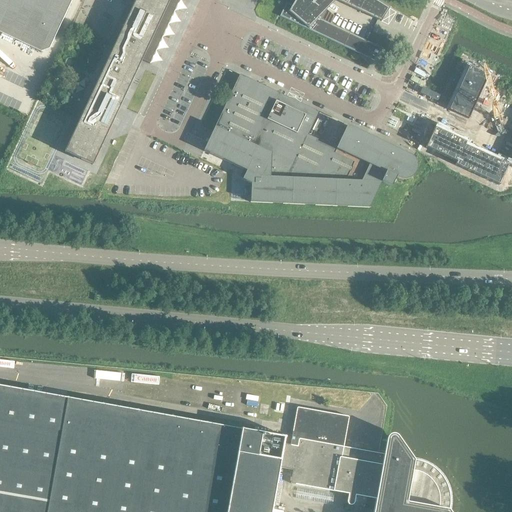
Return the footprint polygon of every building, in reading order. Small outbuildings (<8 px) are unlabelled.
[(0,0),(0,32),(41,52),(49,49),(72,0),(0,0)] [(179,0),(135,0),(64,152),(93,165),(142,60),(149,64),(179,0)] [(384,49),(339,28),(330,24),(334,16),(325,9),(332,0),(335,0),(381,21),(386,14),(389,8),(376,0),(298,0),(293,6),(286,3),(280,16),(360,54),(359,55),(358,55),(368,63),(371,59),(378,62),(376,61),(381,48),(384,50),(384,49)] [(469,65),(448,110),(468,119),(489,75),(469,65)] [(239,74),(213,130),(204,150),(246,171),(242,179),(251,184),(250,202),(369,208),(382,182),(391,187),(396,178),(397,179),(398,179),(399,179),(400,180),(403,180),(404,180),(406,180),(408,179),(409,179),(411,178),(412,177),(413,176),(414,176),(415,174),(415,173),(416,171),(416,170),(417,169),(417,168),(417,166),(417,165),(417,164),(416,163),(416,162),(415,161),(414,159),(414,158),(413,157),(412,156),(410,155),(347,125),(336,148),(308,135),(319,112),(239,74)] [(434,129),(425,148),(456,162),(455,165),(499,185),(508,165),(465,146),(466,142),(434,128),(434,129)] [(271,511),(272,508),(273,507),(273,506),(272,505),(276,485),(277,485),(280,469),(280,468),(293,470),(291,482),(291,483),(292,484),(348,494),(347,501),(354,503),(354,502),(356,492),(362,493),(362,495),(363,497),(376,499),(373,511),(448,511),(450,507),(450,504),(450,500),(450,496),(449,492),(449,489),(447,485),(446,482),(444,478),(442,475),(439,472),(437,470),(434,467),(431,465),(427,463),(424,462),(420,461),(417,460),(343,447),(348,418),(347,416),(298,408),(297,409),(290,445),(284,444),(284,439),(285,438),(286,437),(285,436),(284,436),(283,436),(243,429),(243,428),(241,428),(240,429),(208,423),(207,422),(206,422),(205,423),(173,417),(172,416),(171,416),(170,417),(139,411),(138,410),(137,410),(136,411),(104,405),(103,404),(102,404),(101,404),(69,399),(68,398),(67,398),(66,398),(34,393),(33,392),(32,391),(31,392),(0,386),(0,511),(271,511)]
